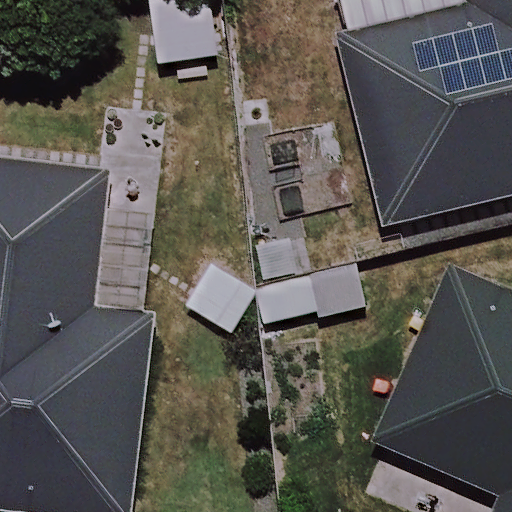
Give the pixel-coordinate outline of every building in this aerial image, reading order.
[(511,201),(511,0),(478,0),(481,10),(342,49),(394,234),(511,201)] [(181,62),(103,58),(100,115),(178,118),(181,62)] [(106,184),(0,172),(0,511),(133,511),(154,328),(90,321),(106,184)] [(366,265),(258,280),(265,329),(372,314),(366,265)] [(511,511),(511,293),(467,271),(382,445),(507,507),(504,511),(511,511)]
